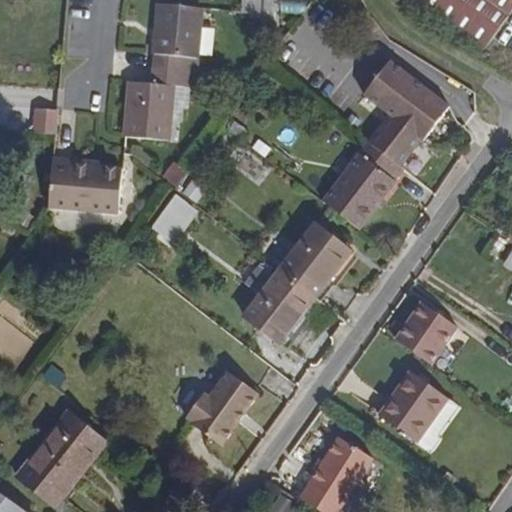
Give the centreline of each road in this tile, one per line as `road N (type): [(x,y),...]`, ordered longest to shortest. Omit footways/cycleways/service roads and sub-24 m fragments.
road 1 (residential): [(230,511),(501,133),(511,129)]
road 2 (track): [(511,106),(403,28),(380,0)]
